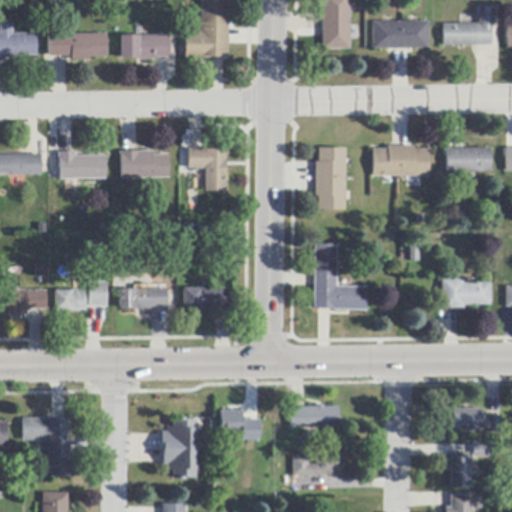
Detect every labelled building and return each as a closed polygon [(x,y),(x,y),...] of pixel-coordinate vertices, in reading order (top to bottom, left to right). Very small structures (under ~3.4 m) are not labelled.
[(227,0),(227,30),(227,44),(227,58),(223,58),(212,58),(209,58),(209,59),(185,59),(185,57),(185,47),(185,32),(200,33),(200,0),(227,0)] [(321,30),(321,15),(321,0),(348,0),(348,50),(321,50),(321,30)] [(493,27),(489,27),(490,46),(472,46),(442,46),(441,25),(459,25),(477,25),(477,9),(493,9),(493,27)] [(406,50),(392,50),(371,50),(371,23),(427,22),(427,50),(406,50)] [(35,34),(36,56),(18,57),(19,59),(4,60),(4,61),(0,61),(0,24),(12,24),(12,35),(35,34)] [(66,57),(48,57),(48,56),(48,35),(106,35),(107,58),(89,58),(89,61),(70,61),(70,57),(66,57)] [(169,38),(170,58),(155,58),(153,58),(153,60),(136,61),(136,59),(120,60),(120,36),(138,36),(169,36),(169,38)] [(511,146),(502,147),(503,171),(511,170),(511,146)] [(427,177),(420,177),(406,177),(391,177),(384,177),(372,177),(372,150),(387,150),(387,147),(393,147),(407,147),(413,147),(413,150),(427,150),(427,177)] [(190,149),(201,150),(205,150),(225,150),(225,192),(204,192),(204,174),(204,169),(190,169),(187,169),(187,149),(190,149)] [(345,149),(344,211),(317,211),(317,197),(315,197),(315,192),(315,168),(315,162),(317,162),(317,149),(345,149)] [(459,173),(447,173),(445,173),(445,155),(445,150),(458,150),(489,149),(489,173),(459,173)] [(168,178),(120,179),(120,156),(119,156),(118,152),(122,152),(137,152),(140,152),(152,152),(152,156),(168,155),(168,178)] [(105,180),(77,180),(65,180),(58,180),(58,179),(58,159),(57,159),(57,153),(72,153),(75,153),(75,157),(105,156),(105,180)] [(41,174),(41,176),(0,176),(0,155),(27,155),(40,155),(41,174)] [(406,262),(406,245),(417,245),(417,262),(406,262)] [(336,259),(335,275),(335,288),(366,288),(365,312),(331,311),(331,310),(330,310),(319,310),(313,310),(313,286),(314,275),(314,246),(336,246),(336,259)] [(475,284),(484,284),(489,284),(489,306),(463,306),(463,309),(455,309),(441,309),(441,302),(441,281),(462,281),(462,284),(475,284)] [(106,308),(87,308),(87,293),(87,283),(106,283),(106,308)] [(511,310),(511,309),(511,284),(503,284),(502,306),(511,307),(511,310)] [(230,308),(217,308),(215,308),(215,309),(182,309),(182,289),(231,289),(232,308),(230,308)] [(165,310),(152,310),(133,310),(133,309),(118,310),(118,291),(135,290),(140,290),(148,290),(166,290),(166,310),(165,310)] [(43,310),(26,311),(26,305),(25,305),(24,305),(24,315),(14,315),(14,317),(9,317),(8,317),(8,314),(0,314),(0,291),(24,291),(24,292),(45,292),(46,310),(43,310)] [(84,293),(85,311),(69,311),(54,311),(54,292),(84,291),(84,293)] [(337,428),(288,429),(288,408),(292,408),(303,408),(315,408),(315,406),(322,406),(322,408),(337,408),(337,428)] [(245,413),(245,434),(240,434),(240,433),(218,433),(218,413),(227,413),(227,410),(230,410),(230,413),(240,413),(245,413)] [(487,417),(500,417),(500,432),(486,432),(486,431),(481,431),(481,432),(452,432),(452,410),(480,410),(480,417),(487,417)] [(52,420),(63,420),(68,420),(68,441),(68,448),(69,478),(47,478),(47,446),(47,442),(35,442),(21,442),(21,420),(50,419),(50,421),(52,420)] [(194,421),(194,422),(194,434),(194,465),(194,479),(170,479),(170,472),(164,472),(165,466),(161,466),(161,464),(162,452),(160,452),(160,436),(160,432),(165,432),(165,427),(171,427),(171,420),(194,421)] [(472,453),(472,446),(472,445),(490,445),(489,458),(472,458),(472,453)] [(449,489),(449,456),(470,456),(470,490),(449,489)] [(340,477),(291,477),(291,458),(307,458),(307,465),(314,465),(314,458),(341,458),(340,477)] [(244,473),(252,474),(258,474),(257,490),(238,489),(239,473),(244,473)] [(40,511),(41,494),(66,494),(66,511),(40,511)] [(480,501),(480,509),(470,509),(470,511),(444,511),(444,508),(449,508),(449,507),(449,496),(470,496),(470,499),(479,499),(480,501)] [(181,511),(181,504),(159,503),(158,511),(181,511)]
